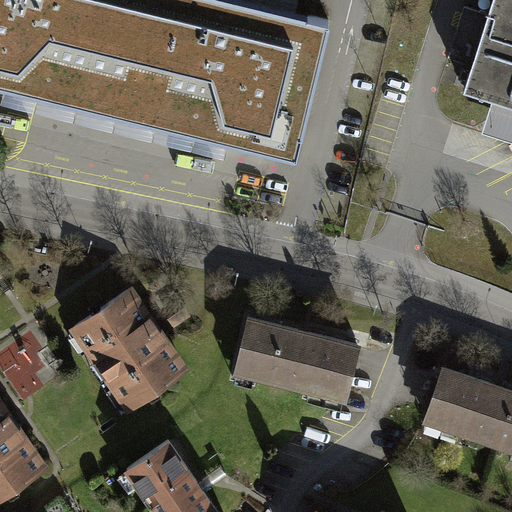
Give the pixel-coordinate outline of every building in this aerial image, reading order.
[(0,0),(0,81),(122,111),(148,0),(0,0)] [(297,154),(330,19),(251,0),(148,0),(122,111),(297,154)] [(511,0),(492,0),(488,14),(465,6),(452,46),(475,53),(464,89),(511,104),(511,0)] [(127,287),(65,329),(123,412),(184,369),(127,287)] [(238,312),(226,367),(339,392),(351,338),(238,312)] [(511,389),(441,365),(422,421),(511,451),(511,389)] [(0,402),(0,490),(42,462),(0,402)] [(220,511),(170,441),(124,474),(151,511),(220,511)] [(333,511),(310,503),(307,511),(333,511)]
